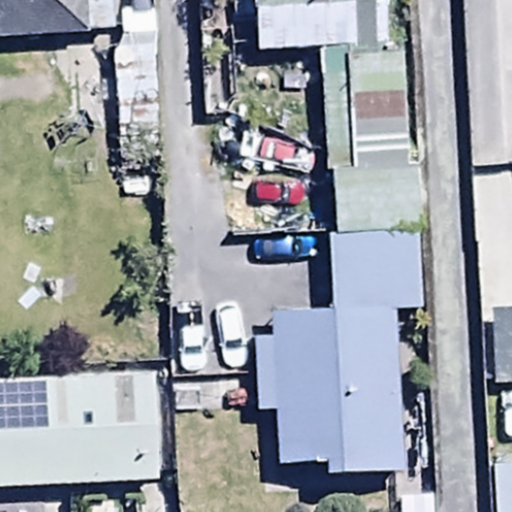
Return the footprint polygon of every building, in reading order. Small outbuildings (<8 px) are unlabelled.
[(314,51),(379,48),(376,0),(248,0),(251,54),(314,51)] [(47,42),(0,42),(0,75),(48,74),(47,42)] [(409,169),(403,169),(397,47),(379,48),(314,51),(320,174),(325,174),(328,235),(412,233),(409,169)] [(412,233),(328,235),(321,235),(325,311),(265,314),(266,339),(247,340),(251,413),(268,412),(271,472),(316,470),(316,484),(400,480),(392,312),(416,311),(412,242),(412,233)] [(511,311),(487,313),(490,386),(511,385),(511,311)] [(0,458),(155,451),(149,337),(0,344),(0,458)]
